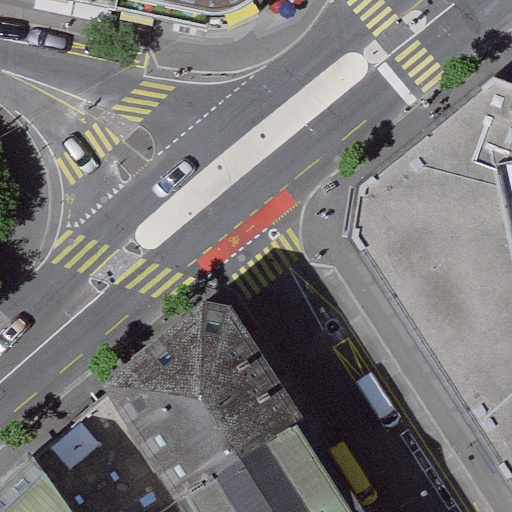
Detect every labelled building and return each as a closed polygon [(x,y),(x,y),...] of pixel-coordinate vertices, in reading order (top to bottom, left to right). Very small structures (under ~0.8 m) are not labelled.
[(261,0),(74,0),(200,23),(225,23),(241,17),(257,6),(261,0)] [(511,83),(501,79),(365,182),(356,236),(511,482),(511,83)] [(362,511),(240,316),(213,309),(120,385),(130,403),(190,498),(198,511),(362,511)] [(168,511),(190,498),(130,403),(54,465),(44,454),(0,493),(0,511),(168,511)] [(198,511),(190,498),(168,511),(198,511)]
